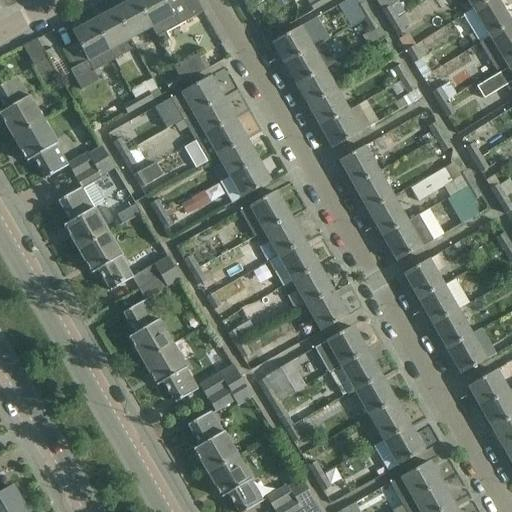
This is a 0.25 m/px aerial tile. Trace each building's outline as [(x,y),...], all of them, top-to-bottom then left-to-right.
[(136,0),(134,0),(115,10),(130,39),(151,27),(160,45),(160,44),(136,0)] [(136,0),(160,44),(168,40),(165,33),(184,22),(202,13),(195,0),(136,0)] [(306,0),(312,10),(325,3),(322,0),(306,0)] [(350,27),(371,15),(361,0),(346,0),(338,5),(350,27)] [(375,0),(389,23),(396,18),(404,13),(398,2),(400,0),(375,0)] [(479,44),(511,24),(496,0),(488,0),(472,10),(462,16),(479,44)] [(465,0),(472,10),(488,0),(465,0)] [(109,50),(130,39),(115,10),(94,22),(109,50)] [(371,15),(350,27),(351,28),(363,22),(369,33),(362,37),(367,45),(383,36),(371,15)] [(396,18),(389,23),(398,36),(405,32),(396,18)] [(326,41),(314,19),(272,43),(284,65),(323,42),(326,41)] [(69,69),(74,79),(91,69),(93,73),(115,61),(109,50),(94,22),(72,34),(76,42),(63,49),(73,67),(69,69)] [(505,65),(511,61),(511,25),(511,24),(479,44),(495,71),(505,65)] [(323,42),(284,65),(296,85),(323,70),(335,63),(323,42)] [(387,43),(379,49),(387,61),(396,56),(389,46),(387,43)] [(422,61),(414,47),(407,51),(415,65),(422,61)] [(206,71),(197,55),(173,68),(178,76),(177,76),(182,84),(206,71)] [(59,80),(47,59),(32,68),(44,88),(59,80)] [(511,61),(505,65),(507,69),(476,87),(483,99),(511,81),(511,61)] [(392,71),(399,82),(408,77),(401,65),(392,71)] [(217,74),(223,91),(234,86),(227,70),(217,74)] [(323,70),(296,85),(308,106),(335,91),(323,70)] [(182,85),(177,76),(164,84),(169,92),(182,85)] [(0,113),(0,117),(12,139),(44,121),(30,97),(28,98),(16,77),(0,85),(0,102),(5,111),(0,113)] [(182,121),(221,99),(209,78),(170,100),(182,121)] [(421,100),(408,78),(390,88),(395,97),(405,91),(408,96),(393,104),(398,113),(421,100)] [(439,105),(452,97),(456,95),(449,83),(432,93),(439,105)] [(308,106),(320,127),(347,112),(335,91),(308,106)] [(135,98),(140,107),(152,101),(147,92),(135,98)] [(452,97),(439,105),(447,118),(455,113),(447,101),(452,97)] [(140,107),(135,98),(122,106),(127,115),(140,107)] [(194,142),(233,120),(221,99),(182,121),(194,142)] [(357,106),(347,112),(320,127),(332,149),(359,133),(369,127),(357,106)] [(184,148),(196,169),(218,156),(245,141),(233,120),(194,142),(184,148)] [(68,167),(67,164),(56,146),(58,145),(44,121),(12,139),(26,163),(33,159),(45,180),(68,167)] [(443,135),(436,122),(428,126),(435,139),(443,135)] [(430,133),(421,138),(426,145),(435,140),(430,133)] [(450,147),(443,135),(435,139),(442,152),(450,147)] [(113,144),(121,157),(128,152),(121,139),(113,144)] [(230,177),(257,162),(245,141),(218,156),(230,177)] [(466,149),(473,160),(480,156),(473,145),(466,149)] [(107,158),(104,152),(101,147),(87,155),(94,166),(107,158)] [(363,147),(339,161),(354,186),(377,173),(363,147)] [(128,152),(121,157),(128,168),(135,164),(128,152)] [(87,155),(86,153),(67,164),(68,167),(74,178),(94,166),(87,155)] [(488,170),(480,156),(473,160),(481,174),(488,170)] [(96,212),(95,209),(93,210),(92,209),(104,202),(94,184),(101,180),(99,177),(113,169),(107,158),(94,166),(74,178),(81,188),(58,202),(62,209),(70,222),(63,226),(78,251),(109,233),(105,227),(110,224),(112,218),(106,210),(102,209),(96,212)] [(269,183),(257,162),(230,177),(242,199),(269,183)] [(163,176),(156,164),(133,177),(140,189),(163,176)] [(465,189),(473,184),(467,175),(452,164),(410,189),(418,203),(459,179),(465,189)] [(392,198),(377,173),(354,186),(368,211),(392,198)] [(473,184),(465,189),(472,201),(480,197),(473,184)] [(498,202),(511,192),(505,196),(498,185),(490,189),(498,202)] [(203,192),(191,199),(197,210),(209,203),(203,192)] [(511,192),(498,202),(510,222),(511,220),(511,192)] [(250,207),(264,232),(289,218),(275,193),(250,207)] [(452,201),(460,215),(473,208),(464,193),(452,201)] [(368,211),(382,236),(406,223),(392,198),(368,211)] [(166,214),(158,200),(150,205),(158,218),(166,214)] [(135,205),(117,216),(122,225),(140,214),(135,205)] [(166,214),(158,218),(165,230),(173,225),(166,214)] [(406,223),(382,236),(397,261),(432,241),(418,216),(406,223)] [(264,232),(278,257),(303,243),(289,218),(264,232)] [(132,279),(131,278),(120,259),(123,257),(109,233),(78,251),(91,275),(98,271),(110,292),(132,279)] [(502,251),(510,247),(503,234),(494,239),(502,251)] [(303,243),(278,257),(292,282),(317,267),(303,243)] [(511,263),(511,249),(510,247),(502,251),(510,264),(511,263)] [(191,274),(199,269),(191,256),(183,261),(191,274)] [(418,299),(442,286),(427,260),(404,274),(418,299)] [(131,278),(132,279),(139,290),(161,278),(154,266),(153,265),(131,278)] [(307,307),(332,292),(317,267),(292,282),(307,307)] [(161,278),(139,290),(145,301),(180,280),(174,269),(161,278)] [(199,269),(191,274),(198,285),(206,281),(199,269)] [(432,324),(456,311),(442,286),(418,299),(432,324)] [(346,318),(332,292),(307,307),(321,332),(346,318)] [(206,298),(213,311),(220,306),(213,294),(206,298)] [(128,338),(142,363),(173,345),(159,321),(157,322),(145,301),(122,314),(134,334),(128,338)] [(447,349),(470,336),(456,311),(432,324),(447,349)] [(243,343),(243,342),(255,334),(249,322),(236,330),(228,335),(235,347),(243,343)] [(329,374),(341,367),(366,352),(351,327),(327,341),(315,348),(329,374)] [(481,329),(470,336),(447,349),(461,374),(495,355),(481,329)] [(243,343),(235,347),(250,371),(272,359),(267,350),(252,358),(243,343)] [(187,369),(173,345),(142,363),(156,387),(163,383),(175,404),(198,390),(186,370),(187,369)] [(380,377),(366,352),(341,367),(355,391),(380,377)] [(271,407),(293,394),(305,386),(291,362),(264,378),(265,379),(257,384),(271,407)] [(199,386),(207,400),(241,380),(234,369),(221,377),(220,374),(199,386)] [(480,408),(508,392),(496,371),(468,387),(480,408)] [(369,416),(394,402),(380,377),(355,391),(369,416)] [(241,380),(207,400),(215,413),(234,402),(238,408),(252,399),(241,380)] [(511,389),(508,392),(480,408),(492,429),(511,417),(511,389)] [(293,394),(271,407),(279,420),(286,415),(279,403),(293,394)] [(394,402),(369,416),(383,441),(408,427),(394,402)] [(193,450),(207,475),(238,457),(224,433),(223,433),(211,412),(187,426),(199,446),(193,450)] [(511,417),(492,429),(504,449),(511,444),(511,417)] [(302,440),(294,426),(286,431),(294,445),(302,440)] [(423,452),(408,427),(383,441),(398,466),(423,452)] [(252,481),(238,457),(207,475),(221,499),(227,495),(237,511),(245,511),(262,502),(251,482),(252,481)] [(390,484),(402,505),(440,483),(428,462),(390,484)] [(315,480),(323,475),(315,463),(308,468),(315,480)] [(331,488),(323,475),(315,480),(323,493),(331,488)] [(273,510),(307,490),(301,479),(287,487),(286,485),(265,497),(273,510)] [(440,483),(402,505),(391,511),(438,511),(452,504),(440,483)] [(0,511),(22,511),(25,511),(12,487),(0,494),(0,511)] [(307,490),(273,510),(273,511),(301,511),(302,511),(301,509),(314,502),(307,490)]
